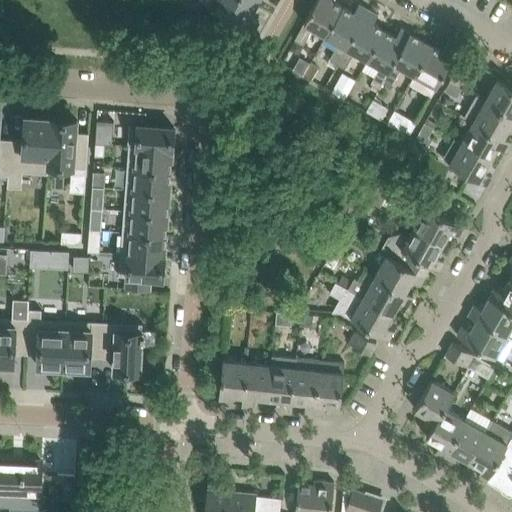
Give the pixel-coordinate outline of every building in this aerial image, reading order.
[(259,21),(251,16),(257,5),(248,0),(221,0),(221,1),(219,0),(199,0),(254,31),(259,21)] [(313,27),(325,34),(342,5),(332,0),(316,0),(295,39),(304,44),(313,27)] [(339,42),(330,59),(337,63),(368,8),(359,3),(354,12),(342,5),(325,34),(339,42)] [(346,68),(355,51),(368,58),(384,29),(373,23),(378,14),(368,8),(337,63),(346,68)] [(380,87),(379,87),(385,78),(411,32),(401,27),(396,36),(384,29),(368,58),(381,66),(367,89),(376,94),(380,87)] [(432,44),(411,32),(385,78),(393,83),(404,63),(417,70),(432,44)] [(417,70),(410,83),(432,95),(459,48),(448,42),(443,51),(432,44),(417,70)] [(462,85),(474,64),(462,57),(450,79),(462,85)] [(511,85),(498,78),(486,99),(511,114),(511,85)] [(373,98),(367,110),(382,118),(389,107),(373,98)] [(511,114),(486,99),(474,119),(504,136),(510,124),(511,125),(511,114)] [(387,123),(405,131),(409,133),(416,121),(394,109),(387,123)] [(0,113),(0,173),(8,174),(11,139),(0,137),(0,119),(0,114),(0,113)] [(8,174),(7,186),(22,187),(23,171),(48,173),(49,165),(52,117),(26,115),(24,139),(11,139),(8,174)] [(52,117),(49,165),(86,168),(89,132),(76,131),(77,119),(52,117)] [(504,136),(474,119),(462,141),(491,158),(499,145),(507,150),(511,140),(504,136)] [(414,142),(412,147),(425,155),(434,139),(429,137),(435,127),(426,121),(421,130),(414,142)] [(97,122),(96,142),(105,143),(112,143),(114,123),(97,122)] [(130,123),(129,144),(137,145),(172,148),(174,126),(139,123),(138,123),(130,123)] [(484,170),(491,158),(462,141),(450,162),(487,184),(492,175),(484,170)] [(96,142),(95,154),(104,155),(105,143),(96,142)] [(129,144),(127,166),(171,170),(172,148),(137,145),(129,144)] [(127,166),(125,188),(169,191),(171,170),(127,166)] [(366,190),(363,195),(365,195),(379,204),(390,185),(376,177),(372,175),(364,189),(366,190)] [(93,185),(91,207),(103,208),(105,186),(93,185)] [(125,188),(124,209),(168,213),(169,191),(125,188)] [(415,198),(404,217),(415,224),(414,225),(443,242),(450,230),(458,235),(463,226),(415,198)] [(91,207),(90,228),(101,229),(103,208),(91,207)] [(124,209),(122,231),(166,234),(168,213),(124,209)] [(380,249),(387,253),(403,262),(425,274),(431,264),(439,268),(444,259),(436,255),(443,242),(414,225),(408,236),(403,233),(390,236),(387,240),(386,240),(380,249)] [(90,228),(88,250),(100,251),(101,229),(90,228)] [(62,230),(61,242),(77,243),(81,239),(82,232),(62,230)] [(122,231),(121,252),(164,256),(166,234),(122,231)] [(31,248),(30,264),(69,266),(69,254),(69,250),(31,248)] [(121,252),(119,275),(127,275),(126,287),(150,289),(151,277),(163,278),(164,256),(121,252)] [(376,274),(405,290),(406,290),(412,279),(420,283),(425,274),(403,262),(387,253),(376,274)] [(369,285),(354,276),(348,286),(393,312),(400,300),(408,304),(414,295),(406,290),(405,290),(376,274),(369,285)] [(393,312),(348,286),(336,279),(330,290),(329,291),(339,297),(332,311),(342,311),(351,317),(389,338),(394,329),(386,325),(393,312)] [(511,281),(509,280),(502,292),(494,288),(489,296),(511,308),(511,281)] [(477,317),(506,334),(511,324),(511,308),(489,296),(482,309),(474,304),(469,313),(477,318),(477,317)] [(27,317),(27,353),(38,354),(38,366),(64,367),(66,319),(41,318),(42,308),(28,308),(27,317)] [(275,323),(291,323),(292,310),(276,310),(275,323)] [(0,315),(0,363),(14,365),(14,353),(27,353),(27,317),(0,315)] [(477,317),(477,318),(470,329),(462,325),(457,334),(494,355),(504,360),(511,344),(511,337),(506,334),(477,317)] [(66,319),(64,367),(90,368),(90,356),(102,357),(104,321),(66,319)] [(104,321),(102,357),(114,357),(114,369),(140,370),(142,339),(144,339),(144,332),(142,332),(143,322),(104,321)] [(349,341),(353,343),(370,353),(377,341),(356,329),(349,341)] [(469,366),(475,355),(453,341),(446,353),(469,366)] [(297,356),(272,353),(271,363),(272,363),(268,397),(282,399),(281,408),(292,409),(293,400),(292,399),(297,356)] [(495,366),(475,355),(469,366),(488,378),(489,376),(495,366)] [(315,411),(321,358),(297,356),(292,399),(293,400),(306,401),(305,410),(315,411)] [(243,394),(244,394),(248,361),(223,358),(219,401),(229,402),(230,393),(243,394)] [(340,405),(345,361),(321,358),(315,411),(324,412),(325,403),(340,405)] [(272,363),(271,363),(248,361),(244,394),(243,394),(242,404),(253,405),(254,396),(268,397),(272,363)] [(432,428),(445,406),(446,407),(455,391),(432,378),(415,408),(428,415),(424,423),(431,427),(432,428)] [(445,406),(432,428),(431,427),(426,435),(440,443),(435,451),(444,456),(465,418),(446,407),(445,406)] [(457,452),(469,460),(492,419),(474,409),(468,420),(465,418),(444,456),(452,460),(457,452)] [(493,419),(492,419),(469,460),(482,467),(477,475),(486,480),(487,479),(494,466),(507,443),(511,436),(511,433),(511,428),(493,418),(493,419)] [(511,436),(507,443),(494,466),(487,479),(503,489),(502,490),(510,495),(511,493),(511,494),(511,436)] [(0,457),(0,492),(40,494),(42,460),(0,457)] [(331,511),(335,481),(315,479),(314,483),(298,481),(295,511),(331,511)] [(341,511),(378,511),(384,498),(344,484),(341,511)] [(280,511),(282,497),(210,490),(207,511),(280,511)]
